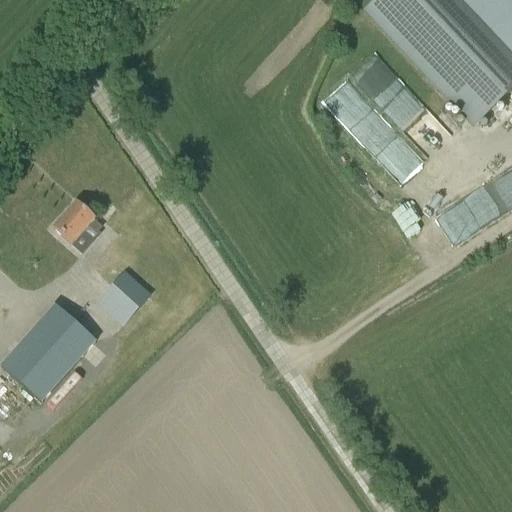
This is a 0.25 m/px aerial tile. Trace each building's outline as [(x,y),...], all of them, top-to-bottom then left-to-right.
[(511,0),(377,0),(365,12),(473,127),(511,91),(511,0)] [(361,82),(385,65),(379,56),(355,74),(361,82)] [(93,221),(75,206),(52,232),(80,256),(98,235),(96,233),(100,230),(92,223),(93,221)] [(149,297),(124,275),(104,298),(128,321),(149,297)] [(95,345),(54,310),(1,370),(41,406),(95,345)] [(100,403),(83,386),(54,413),(71,430),(100,403)]
